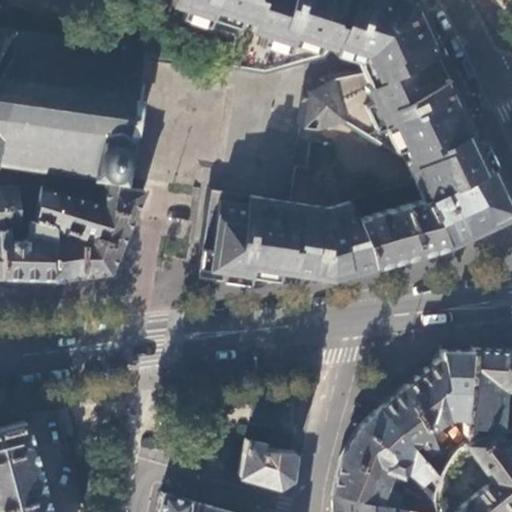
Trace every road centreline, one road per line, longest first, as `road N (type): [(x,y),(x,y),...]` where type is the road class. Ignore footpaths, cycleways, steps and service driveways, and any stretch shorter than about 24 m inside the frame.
road 1 (residential): [(133,342),(347,320)]
road 2 (residential): [(347,320),(311,511)]
road 3 (residential): [(286,511),(149,476),(142,511)]
road 4 (residential): [(347,320),(511,303)]
road 5 (residential): [(133,342),(157,185)]
road 6 (residential): [(0,356),(133,342)]
